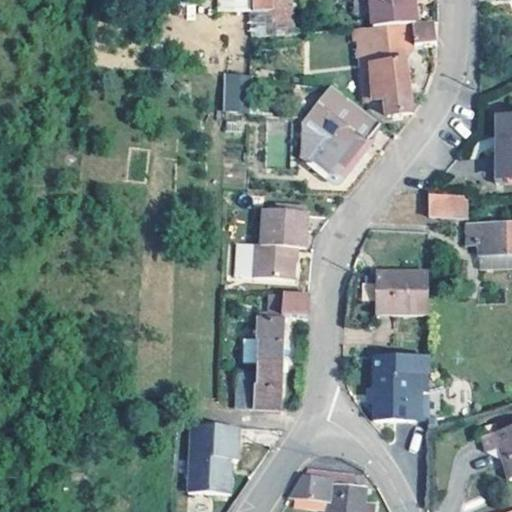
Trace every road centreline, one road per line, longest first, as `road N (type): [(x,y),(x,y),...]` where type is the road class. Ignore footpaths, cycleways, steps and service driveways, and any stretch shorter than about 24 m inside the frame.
road 1 (residential): [(458,0),(458,56),(344,241),(325,314),(322,417)]
road 2 (residential): [(322,417),(360,443),(406,511)]
